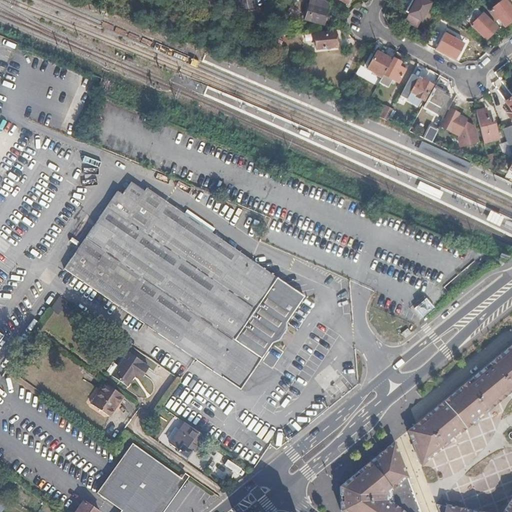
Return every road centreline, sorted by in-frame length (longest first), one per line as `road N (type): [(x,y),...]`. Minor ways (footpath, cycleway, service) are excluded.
road 1 (residential): [(378,0),(365,23),(467,80),(511,44)]
road 2 (primary): [(511,271),(382,377)]
road 3 (primary): [(396,394),(511,290)]
road 4 (primary): [(284,485),(396,394)]
road 5 (primary): [(382,377),(271,468)]
